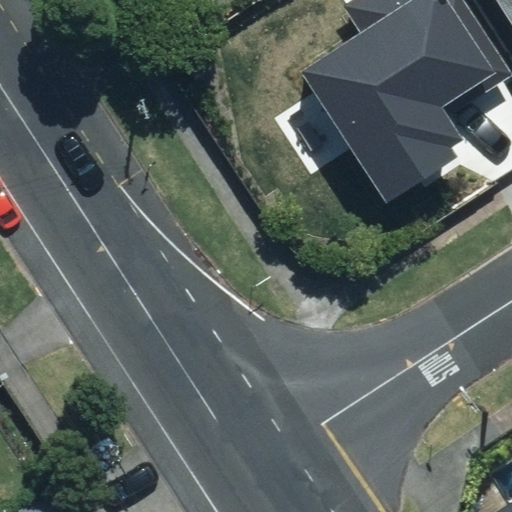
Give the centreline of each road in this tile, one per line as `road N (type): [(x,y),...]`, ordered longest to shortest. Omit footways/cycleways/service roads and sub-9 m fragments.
road 1 (secondary): [(0,88),(248,472)]
road 2 (residential): [(248,472),(511,301)]
